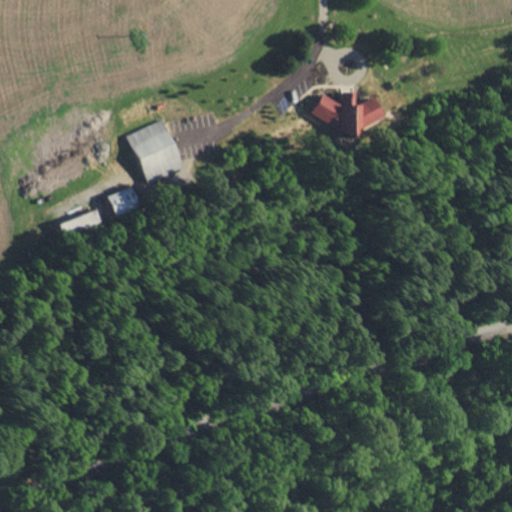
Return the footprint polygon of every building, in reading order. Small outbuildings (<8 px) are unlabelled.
[(72,0),(2,0),(5,13),(72,0)] [(367,95),(378,114),(344,134),(305,111),(317,92),(334,103),(338,103),(338,91),(350,91),(350,104),(353,104),(367,95)] [(160,119),(180,166),(145,181),(124,134),(160,119)] [(134,204),(126,185),(102,194),(110,214),(134,204)] [(96,219),(91,206),(54,221),(59,234),(96,219)]
